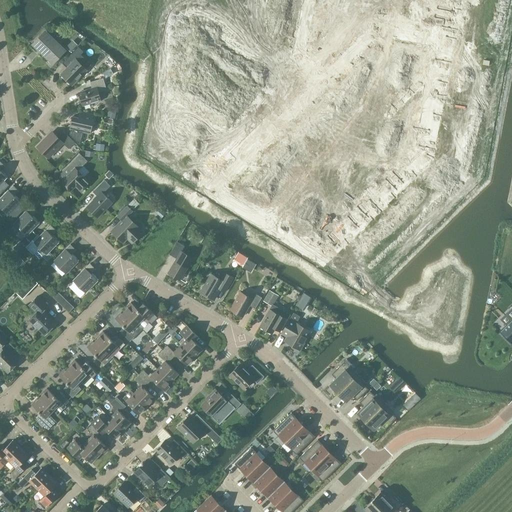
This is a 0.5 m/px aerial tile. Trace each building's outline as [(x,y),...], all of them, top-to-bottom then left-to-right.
[(399,10),(397,17),(409,20),(411,13),(424,15),(426,4),(405,0),(403,11),(399,10)] [(475,10),(475,11),(496,15),(496,14),(498,3),(503,4),(503,0),(491,0),(491,2),(480,0),(477,0),(475,11),(475,10)] [(475,11),(472,23),(487,26),(486,32),(498,34),(499,28),(494,27),(496,15),(475,11)] [(35,46),(52,63),(65,50),(48,34),(35,46)] [(70,42),(65,48),(70,52),(75,47),(70,42)] [(70,65),(61,74),(72,85),(86,69),(85,69),(87,67),(77,58),(80,55),(75,50),(65,60),(70,65)] [(392,51),(384,59),(393,68),(401,60),(392,51)] [(384,59),(375,68),(384,77),(393,68),(384,59)] [(401,60),(393,68),(402,77),(410,69),(401,60)] [(119,64),(113,68),(116,72),(122,69),(119,64)] [(375,68),(367,76),(376,85),(384,77),(375,68)] [(393,68),(384,77),(393,86),(402,77),(393,68)] [(113,74),(110,69),(103,73),(105,78),(113,74)] [(461,74),(459,86),(480,90),(482,78),(487,79),(489,72),(477,70),(476,77),(461,74)] [(358,84),(359,85),(361,88),(364,91),(367,93),(376,85),(367,76),(358,84)] [(384,77),(376,85),(385,94),(393,86),(384,77)] [(98,92),(106,89),(103,78),(90,82),(92,89),(78,93),(82,106),(101,100),(98,92)] [(376,85),(367,93),(370,96),(373,99),(376,102),(376,103),(376,102),(385,94),(376,85)] [(459,86),(457,97),(470,100),(469,107),(481,109),(482,102),(477,101),(480,90),(459,86)] [(332,101),(324,109),(339,124),(347,116),(350,119),(355,114),(347,106),(342,111),(332,101)] [(324,109),(316,117),(322,123),(317,128),(326,136),(331,132),(339,124),(324,109)] [(82,132),(90,133),(94,115),(80,112),(79,118),(73,116),(70,129),(71,129),(70,134),(80,144),(82,132)] [(453,128),(474,132),(476,121),(481,122),(482,115),(470,112),(469,119),(456,117),(453,128)] [(301,128),(291,138),(307,153),(317,144),(301,128)] [(453,128),(451,140),(465,143),(464,149),(476,152),(477,145),(472,144),(474,132),(453,128)] [(69,149),(75,143),(63,132),(58,137),(52,132),(37,147),(48,158),(63,143),(69,149)] [(374,143),(366,151),(380,166),(389,158),(379,148),(384,143),(375,135),(370,140),(374,143)] [(291,138),(282,147),(297,163),(307,153),(291,138)] [(282,147),(273,156),(288,172),(297,163),(282,147)] [(358,159),(353,164),(361,172),(366,167),(372,174),(380,166),(366,151),(358,159)] [(65,178),(61,182),(70,191),(76,186),(81,191),(88,184),(83,178),(84,177),(84,176),(78,171),(83,165),(87,161),(80,154),(67,167),(72,171),(65,178)] [(273,156),(263,165),(279,181),(288,172),(273,156)] [(450,159),(445,173),(464,181),(469,168),(474,170),(477,164),(466,159),(463,165),(450,159)] [(3,181),(8,176),(1,170),(5,166),(0,161),(0,194),(8,186),(3,181)] [(263,165),(254,175),(269,191),(279,181),(263,165)] [(109,171),(104,175),(109,180),(113,175),(109,171)] [(345,173),(336,183),(351,198),(361,189),(345,173)] [(112,202),(103,193),(110,186),(104,180),(93,192),(97,196),(86,207),(97,218),(112,202)] [(424,187),(418,194),(433,209),(451,191),(441,180),(432,189),(429,185),(425,188),(424,187)] [(336,183),(326,192),(342,208),(351,198),(336,183)] [(0,206),(9,215),(22,201),(15,195),(19,191),(13,185),(0,198),(0,206)] [(326,192),(317,201),(332,217),(342,208),(326,192)] [(134,199),(129,205),(133,209),(138,203),(134,199)] [(317,201),(308,210),(323,226),(332,217),(317,201)] [(404,203),(394,213),(417,237),(433,220),(419,206),(413,212),(404,203)] [(27,235),(40,222),(33,216),(37,212),(31,206),(14,223),(27,235)] [(122,220),(111,231),(123,242),(127,238),(132,243),(142,233),(137,228),(138,227),(127,216),(132,211),(127,206),(118,216),(122,220)] [(308,210),(298,220),(313,236),(323,226),(308,210)] [(38,234),(32,240),(34,242),(40,248),(37,251),(44,257),(49,252),(59,241),(53,235),(57,231),(51,225),(40,236),(38,234)] [(385,227),(374,238),(390,253),(400,243),(404,246),(412,239),(403,230),(397,236),(398,236),(395,238),(385,227)] [(32,232),(26,238),(30,241),(36,235),(32,232)] [(176,258),(168,273),(180,280),(193,258),(181,251),(184,246),(177,242),(169,254),(176,258)] [(66,274),(79,260),(72,254),(76,250),(70,244),(53,261),(66,274)] [(362,248),(350,260),(367,277),(375,269),(380,274),(390,265),(374,249),(369,255),(362,248)] [(18,255),(13,259),(18,263),(22,259),(18,255)] [(241,259),(247,266),(252,262),(246,255),(241,259)] [(85,293),(99,279),(92,273),(96,269),(90,263),(73,281),(85,293)] [(220,288),(226,291),(233,278),(224,273),(220,279),(211,274),(201,292),(214,299),(220,288)] [(31,278),(21,288),(27,294),(37,284),(31,278)] [(272,306),(273,305),(278,296),(270,290),(263,301),(272,306)] [(58,292),(52,298),(60,305),(65,299),(58,292)] [(249,305),(255,309),(262,298),(255,294),(252,299),(240,292),(230,309),(243,316),(249,305)] [(305,292),(300,300),(306,304),(311,296),(305,292)] [(29,320),(45,335),(56,323),(43,311),(48,306),(38,296),(29,305),(36,312),(29,320)] [(126,309),(124,311),(137,324),(145,317),(148,320),(153,315),(144,307),(139,311),(131,302),(125,308),(126,309)] [(272,306),(260,327),(272,333),(275,328),(280,332),(290,315),(273,305),(272,306)] [(511,309),(511,318),(505,325),(499,331),(511,343),(511,342),(511,307),(511,308),(511,309)] [(130,332),(137,324),(124,311),(122,313),(121,313),(115,318),(124,327),(119,331),(128,340),(133,336),(130,332)] [(286,325),(281,334),(287,337),(285,341),(288,343),(299,350),(310,331),(296,323),(300,317),(293,313),(286,325)] [(323,314),(316,319),(321,324),(327,319),(323,314)] [(184,336),(179,342),(181,344),(195,357),(202,349),(191,339),(196,334),(187,325),(182,330),(180,332),(184,336)] [(164,336),(168,332),(171,329),(169,327),(162,334),(160,332),(153,339),(157,344),(164,336)] [(98,338),(96,340),(113,356),(125,344),(116,335),(111,340),(103,331),(97,337),(98,338)] [(93,341),(87,347),(96,356),(92,360),(101,369),(113,356),(96,340),(94,342),(93,341)] [(167,345),(163,350),(172,359),(176,355),(187,365),(195,357),(181,344),(174,352),(167,345)] [(0,353),(0,364),(8,372),(18,362),(5,348),(0,353)] [(165,361),(158,369),(171,382),(178,374),(168,363),(172,359),(163,350),(158,354),(165,361)] [(330,384),(338,393),(357,374),(349,366),(351,364),(346,359),(331,374),(335,378),(329,385),(330,384)] [(70,366),(68,369),(81,382),(84,384),(92,377),(97,373),(88,364),(84,368),(75,360),(69,365),(70,366)] [(253,379),(257,383),(264,376),(252,365),(247,371),(240,364),(229,375),(243,389),(253,379)] [(65,370),(59,376),(68,384),(64,389),(73,397),(77,393),(81,389),(78,385),(81,382),(68,369),(66,371),(65,370)] [(143,370),(139,374),(148,383),(152,379),(163,390),(171,382),(158,369),(152,374),(151,373),(149,375),(143,370)] [(141,386),(134,393),(147,406),(155,398),(144,387),(148,383),(139,374),(134,379),(141,386)] [(357,374),(338,393),(346,401),(346,402),(352,396),(357,400),(368,389),(363,385),(365,383),(357,374)] [(126,375),(118,380),(121,385),(130,380),(126,375)] [(404,382),(400,378),(390,388),(394,392),(404,382)] [(42,395),(40,397),(53,410),(58,414),(65,407),(64,406),(69,401),(60,392),(56,397),(47,388),(41,394),(42,395)] [(210,396),(201,405),(219,423),(233,409),(235,410),(241,404),(228,392),(223,397),(215,389),(209,395),(210,396)] [(119,394),(115,399),(124,408),(128,403),(139,414),(147,406),(134,393),(130,390),(123,398),(119,394)] [(374,396),(370,391),(359,402),(363,407),(357,413),(358,413),(366,421),(385,402),(376,394),(374,396)] [(49,415),(53,410),(40,397),(38,399),(37,398),(31,404),(40,413),(36,417),(48,430),(56,421),(49,415)] [(115,413),(110,418),(123,431),(131,423),(120,412),(124,408),(115,399),(111,403),(114,407),(113,409),(113,411),(115,413)] [(71,402),(68,405),(73,410),(76,407),(71,402)] [(393,411),(385,402),(366,421),(374,429),(373,430),(374,430),(380,424),(384,428),(395,417),(391,413),(393,411)] [(86,403),(82,408),(87,414),(92,409),(86,403)] [(243,403),(237,410),(243,416),(245,414),(250,410),(243,403)] [(250,410),(245,414),(250,419),(254,414),(250,410)] [(286,441),(302,425),(291,414),(292,413),(291,413),(273,431),(278,436),(280,434),(286,441)] [(95,419),(91,423),(100,432),(104,428),(107,431),(115,439),(123,431),(110,418),(106,422),(102,419),(99,415),(95,419)] [(202,430),(206,433),(212,428),(201,418),(197,424),(189,416),(178,427),(192,441),(202,430)] [(84,430),(90,423),(84,418),(78,424),(84,430)] [(91,437),(86,442),(99,455),(102,452),(104,454),(109,449),(96,436),(100,432),(91,423),(87,428),(91,432),(90,433),(90,436),(91,437)] [(314,436),(314,437),(302,425),(286,441),(293,447),(291,449),(296,454),(315,436),(314,436)] [(65,439),(60,445),(63,448),(68,442),(65,439)] [(256,439),(252,442),(257,447),(260,443),(256,439)] [(313,467),(329,452),(317,440),(318,440),(317,439),(299,457),(305,463),(306,461),(313,467)] [(0,466),(2,468),(8,461),(21,448),(13,440),(2,451),(0,448),(0,466)] [(72,443),(67,448),(76,457),(80,452),(83,455),(91,463),(99,455),(86,442),(82,446),(75,440),(72,443)] [(180,454),(182,457),(187,452),(174,440),(170,444),(166,440),(156,450),(170,464),(180,454)] [(269,446),(266,449),(272,454),(275,451),(269,446)] [(251,447),(234,464),(235,464),(247,475),(261,461),(255,455),(256,453),(251,447)] [(29,455),(21,448),(8,461),(16,468),(9,475),(14,480),(28,466),(23,461),(29,455)] [(340,463),(329,452),(313,467),(319,474),(317,476),(323,481),(341,463),(340,463)] [(284,458),(280,462),(285,468),(289,464),(284,458)] [(191,459),(186,464),(192,469),(197,465),(191,459)] [(145,460),(135,472),(149,485),(154,479),(161,486),(170,477),(161,468),(157,472),(145,460)] [(261,461),(247,475),(254,482),(253,483),(270,467),(268,465),(266,466),(261,461)] [(169,467),(165,472),(169,476),(173,472),(169,467)] [(254,483),(261,490),(275,476),(270,471),(272,469),(270,467),(253,483),(254,483)] [(29,481),(37,489),(50,475),(42,468),(36,474),(32,469),(18,483),(22,488),(29,481)] [(50,475),(37,489),(44,496),(38,503),(44,509),(58,495),(52,489),(58,483),(50,475)] [(275,476),(261,490),(268,497),(267,497),(284,481),(282,479),(280,481),(275,476)] [(284,481),(267,497),(268,498),(268,497),(275,504),(290,490),(284,485),(286,483),(284,481)] [(114,493),(128,507),(136,498),(141,503),(147,497),(136,486),(132,491),(124,483),(114,493)] [(290,490),(275,504),(282,511),(291,511),(303,500),(298,495),(296,497),(290,490)] [(372,501),(383,511),(397,511),(399,511),(397,509),(402,504),(391,493),(387,498),(380,491),(380,492),(381,492),(372,501)] [(202,511),(207,511),(217,502),(211,496),(211,495),(196,510),(198,511),(201,510),(202,511)] [(159,498),(154,503),(159,508),(164,503),(159,498)] [(3,500),(0,501),(0,508),(1,511),(9,511),(12,511),(9,504),(5,506),(3,500)] [(383,511),(372,501),(364,509),(363,508),(366,511),(383,511)] [(217,502),(207,511),(221,511),(225,509),(224,509),(217,502)]
